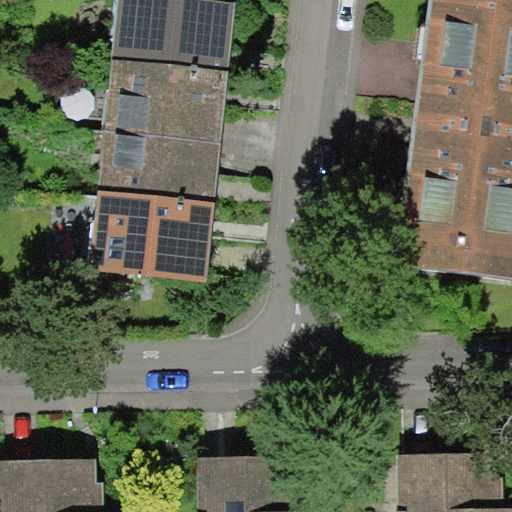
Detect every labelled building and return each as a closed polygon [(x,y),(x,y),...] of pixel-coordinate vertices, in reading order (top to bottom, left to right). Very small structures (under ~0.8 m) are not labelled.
[(115,0),(112,40),(121,42),(119,66),(219,77),(221,52),(226,6),(204,4),(204,0),(115,0)] [(511,0),(436,0),(429,64),(424,63),(417,118),(409,178),(413,179),(402,265),(511,280),(511,0)] [(116,91),(106,91),(103,131),(212,142),(214,118),(219,77),(119,66),(116,91)] [(103,131),(98,172),(108,173),(105,197),(205,208),(208,183),(212,142),(103,131)] [(103,222),(93,222),(88,266),(198,278),(201,251),(205,208),(105,197),(103,222)] [(511,511),(511,510),(490,510),(489,456),(424,457),(402,457),(403,511),(396,511),(511,511)] [(290,511),(290,459),(224,460),(202,460),(202,511),(290,511)] [(90,511),(90,462),(24,463),(2,463),(2,511),(90,511)]
